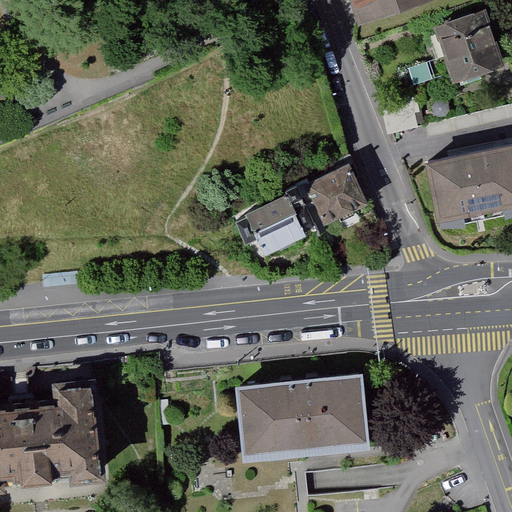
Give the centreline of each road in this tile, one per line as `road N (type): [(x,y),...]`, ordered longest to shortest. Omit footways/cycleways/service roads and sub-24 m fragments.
road 1 (primary): [(0,337),(434,297)]
road 2 (tertiary): [(434,297),(511,511)]
road 3 (residential): [(317,0),(394,206)]
